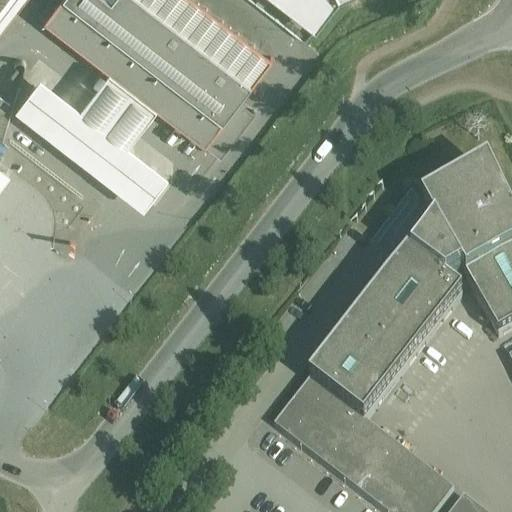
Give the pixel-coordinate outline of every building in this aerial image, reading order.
[(0,24),(18,0),(2,0),(0,3),(0,24)] [(111,0),(110,0),(60,0),(45,20),(107,68),(153,104),(221,156),(255,112),(239,100),(251,83),(143,0),(111,0)] [(143,0),(251,83),(271,56),(199,0),(143,0)] [(281,0),(316,26),(335,0),(281,0)] [(153,104),(107,68),(82,100),(40,68),(16,99),(145,199),(170,166),(129,134),(153,104)] [(0,118),(11,104),(2,97),(0,98),(0,118)] [(0,177),(10,164),(0,156),(0,177)] [(274,430),(379,511),(438,511),(453,493),(365,425),(462,299),(446,287),(463,278),(498,340),(511,331),(511,224),(489,183),(428,218),(439,238),(419,250),(411,260),(407,257),(274,430)] [(476,511),(463,501),(454,511),(476,511)]
